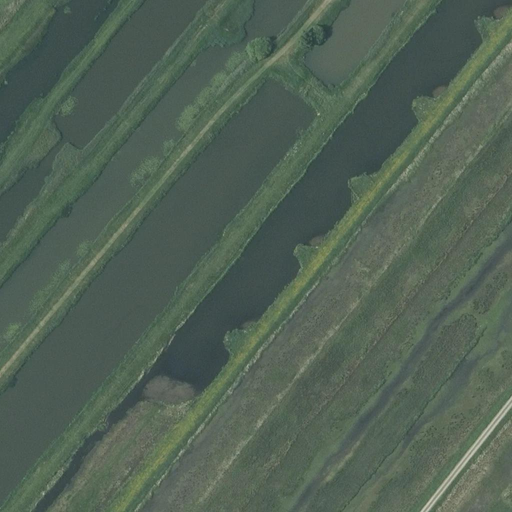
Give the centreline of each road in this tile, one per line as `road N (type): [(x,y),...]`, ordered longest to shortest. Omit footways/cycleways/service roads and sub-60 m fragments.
road 1 (track): [(328,0),(226,106),(0,375)]
road 2 (track): [(511,400),(423,511)]
